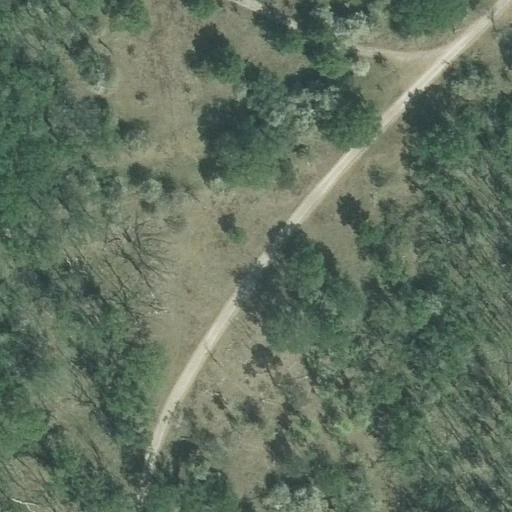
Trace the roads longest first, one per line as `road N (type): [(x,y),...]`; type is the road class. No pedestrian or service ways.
road 1 (track): [(445,59),(334,171),(241,290),(176,397),(137,511)]
road 2 (track): [(234,0),(384,56),(445,59)]
